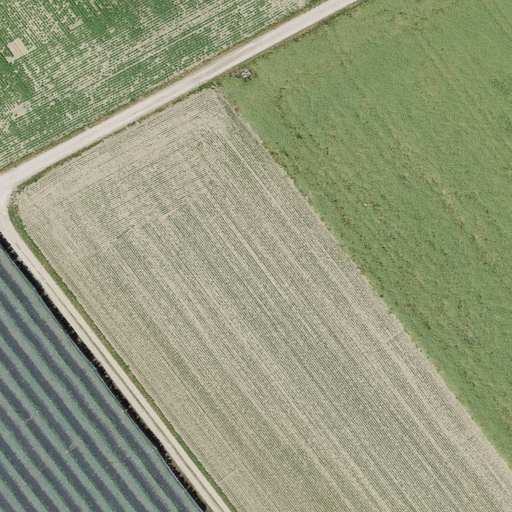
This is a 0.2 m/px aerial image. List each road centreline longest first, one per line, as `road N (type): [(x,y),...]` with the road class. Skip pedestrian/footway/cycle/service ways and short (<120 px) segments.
road 1 (track): [(0,174),(333,0)]
road 2 (track): [(0,219),(221,511)]
